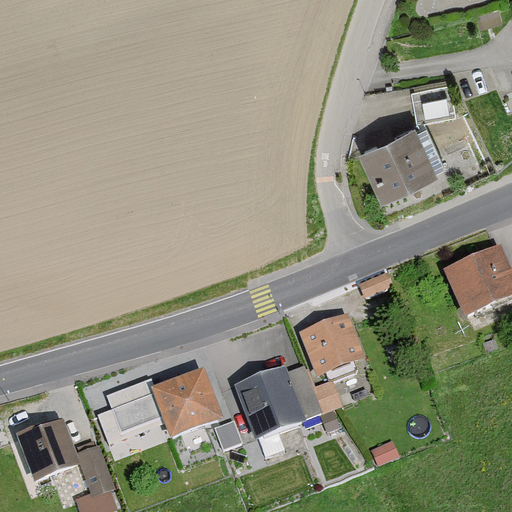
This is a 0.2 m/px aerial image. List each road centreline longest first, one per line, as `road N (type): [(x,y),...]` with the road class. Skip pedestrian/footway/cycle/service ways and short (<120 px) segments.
road 1 (secondary): [(0,379),(265,302),(354,264)]
road 2 (residential): [(354,264),(332,158),(339,96),(374,0)]
road 3 (secondary): [(354,264),(511,201)]
